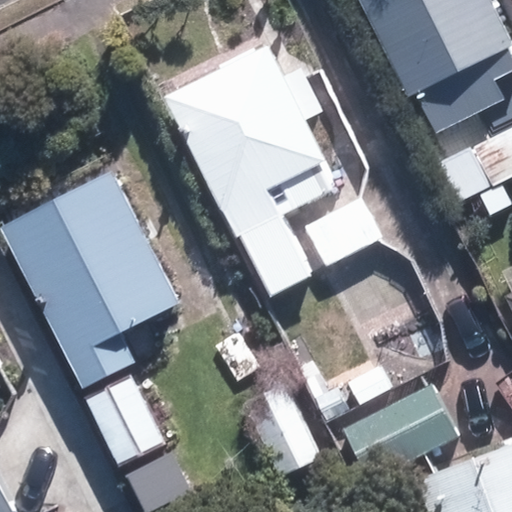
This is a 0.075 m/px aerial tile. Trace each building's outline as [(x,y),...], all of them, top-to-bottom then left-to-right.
[(374,0),(419,93),(428,89),(446,127),(511,95),(511,93),(504,76),(511,72),(511,18),(503,0),(374,0)] [(350,182),(280,41),(180,90),(280,291),(319,271),(289,212),(350,182)] [(511,177),(511,128),(481,144),(501,183),(511,177)] [(191,299),(126,166),(13,221),(93,384),(147,357),(132,328),(191,299)] [(389,235),(369,195),(311,224),(331,264),(389,235)] [(0,373),(11,369),(0,345),(0,373)] [(397,388),(378,355),(315,391),(334,424),(397,388)] [(176,438),(144,370),(94,394),(127,461),(176,438)] [(330,448),(293,380),(249,405),(286,472),(330,448)] [(469,434),(442,381),(351,427),(379,480),(469,434)] [(441,511),(511,511),(511,440),(427,473),(441,511)] [(0,511),(14,511),(0,484),(0,511)]
